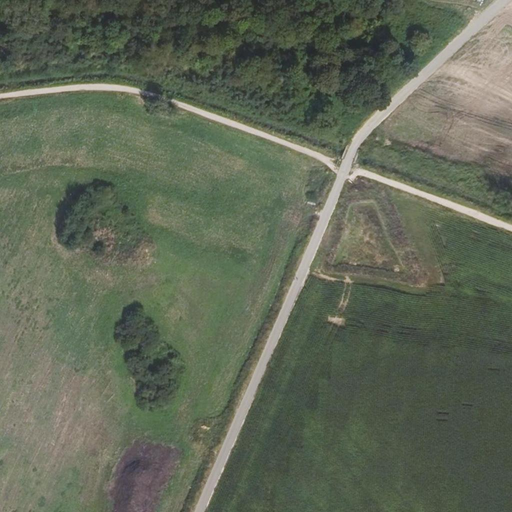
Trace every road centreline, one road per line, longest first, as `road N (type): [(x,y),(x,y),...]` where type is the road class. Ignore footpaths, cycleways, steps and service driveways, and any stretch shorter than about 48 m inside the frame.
road 1 (unclassified): [(198,511),(353,142),(506,0)]
road 2 (track): [(343,166),(122,88),(0,97)]
